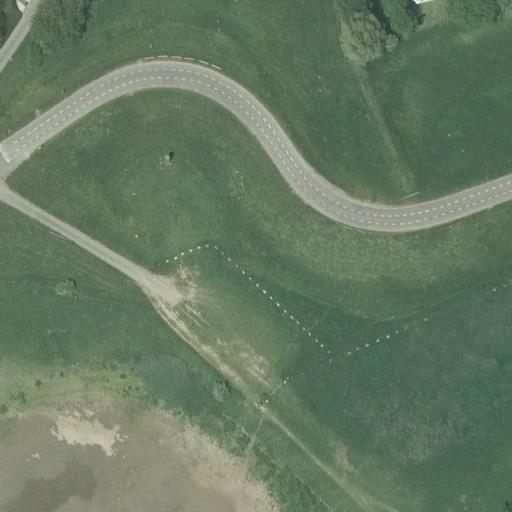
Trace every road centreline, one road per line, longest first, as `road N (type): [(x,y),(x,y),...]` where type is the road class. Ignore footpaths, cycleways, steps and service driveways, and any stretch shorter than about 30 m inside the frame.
road 1 (tertiary): [(0,157),(104,89),(171,75),(235,98),(301,182),(360,220),(418,221),(511,191)]
road 2 (track): [(0,192),(175,299),(294,442)]
